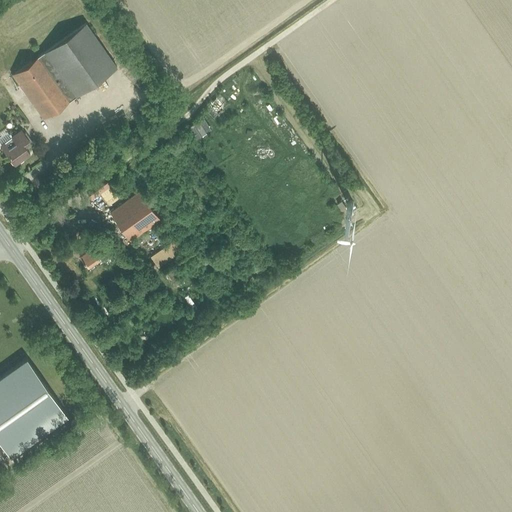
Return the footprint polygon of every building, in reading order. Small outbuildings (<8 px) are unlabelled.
[(43,118),(116,66),(85,23),(12,75),(43,118)] [(12,139),(2,147),(14,164),(30,153),(27,149),(32,145),(21,130),(11,137),(12,139)] [(110,210),(130,239),(159,219),(139,190),(110,210)] [(337,203),(341,209),(346,206),(342,200),(337,203)] [(150,257),(156,265),(158,268),(181,251),(173,240),(150,257)] [(87,266),(102,256),(100,253),(105,249),(99,241),(94,245),(79,255),(87,266)] [(248,269),(228,286),(232,291),(252,273),(248,269)] [(26,357),(0,376),(0,441),(10,455),(67,414),(26,357)]
